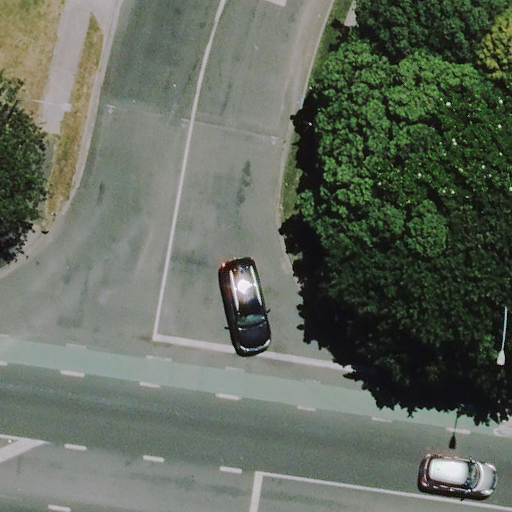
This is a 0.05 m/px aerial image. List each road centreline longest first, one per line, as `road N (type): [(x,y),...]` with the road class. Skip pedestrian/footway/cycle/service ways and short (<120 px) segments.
road 1 (residential): [(138,451),(176,181),(226,0)]
road 2 (trunk): [(511,511),(138,451)]
road 3 (trunk): [(138,451),(0,455)]
